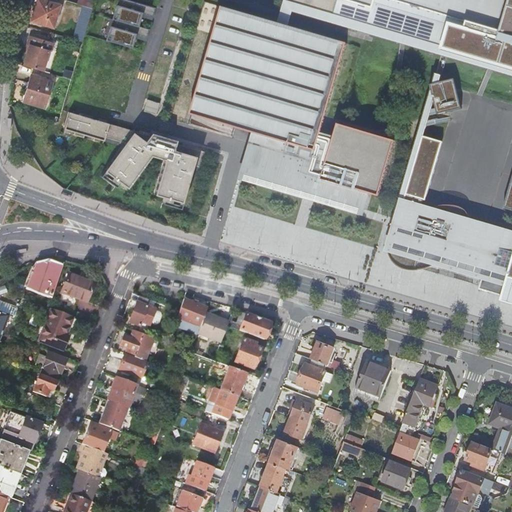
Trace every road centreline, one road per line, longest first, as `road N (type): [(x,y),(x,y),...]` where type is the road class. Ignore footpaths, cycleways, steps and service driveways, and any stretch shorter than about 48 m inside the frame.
road 1 (secondary): [(194,255),(511,346)]
road 2 (residential): [(37,511),(126,273),(138,267)]
road 3 (residential): [(221,511),(301,308)]
road 4 (secondary): [(194,255),(0,183)]
road 5 (residential): [(301,308),(480,360)]
road 6 (residential): [(138,267),(301,308)]
road 7 (residential): [(421,511),(480,360)]
road 8 (secondary): [(0,234),(57,232),(138,248)]
